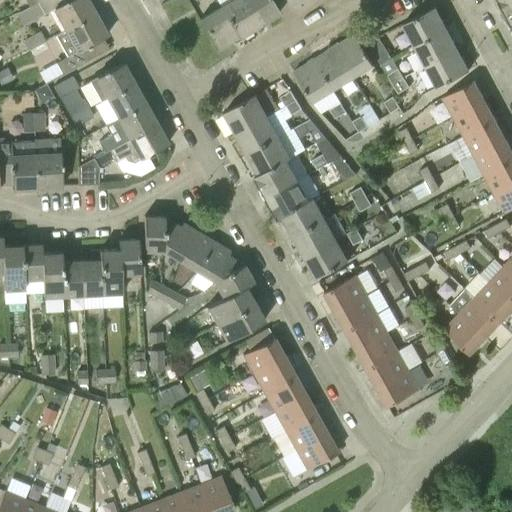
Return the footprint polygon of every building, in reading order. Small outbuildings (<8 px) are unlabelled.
[(55,35),(94,14),(86,0),(38,0),(37,1),(44,13),(52,9),(63,30),(55,35)] [(230,0),(219,7),(238,38),(259,25),(243,0),(230,0)] [(243,0),(259,25),(279,13),(271,0),(243,0)] [(504,17),(511,12),(511,0),(496,0),(503,13),(503,15),(504,17)] [(238,38),(219,7),(199,20),(218,51),(238,38)] [(403,24),(414,45),(446,28),(435,7),(403,24)] [(57,62),(63,74),(93,57),(88,47),(91,45),(91,44),(106,36),(94,14),(55,35),(66,56),(57,62)] [(424,65),(425,66),(457,49),(446,28),(414,45),(415,46),(424,65)] [(39,31),(23,40),(29,50),(45,41),(39,31)] [(353,78),(374,66),(354,34),(334,47),(353,78)] [(390,56),(378,36),(368,42),(379,62),(390,56)] [(333,91),(353,78),(334,47),(314,59),(332,90),(333,91)] [(425,66),(436,88),(468,70),(457,49),(425,66)] [(312,103),(332,90),(314,59),(293,72),(312,103)] [(100,101),(132,83),(121,63),(89,81),(100,101)] [(7,67),(0,70),(0,83),(1,85),(13,79),(7,67)] [(393,84),(404,77),(398,68),(387,74),(393,84)] [(76,89),(77,88),(71,76),(53,86),(59,98),(60,97),(76,89)] [(404,77),(393,84),(398,93),(409,86),(404,77)] [(442,98),(452,117),(484,100),(474,81),(442,98)] [(106,98),(116,118),(143,103),(132,83),(100,101),(101,102),(106,98)] [(235,133),(278,109),(266,88),(224,112),(235,133)] [(67,109),(71,118),(87,109),(83,100),(76,89),(60,97),(67,109)] [(285,106),(296,100),(290,90),(280,97),(285,105),(285,106)] [(400,107),(396,100),(393,96),(383,102),(390,113),(400,107)] [(296,100),(285,106),(291,115),(301,109),(296,100)] [(452,117),(463,136),(495,119),(484,100),(452,117)] [(347,111),(341,102),(330,109),(335,118),(347,111)] [(143,103),(116,118),(127,138),(128,139),(155,124),(143,103)] [(278,109),(235,133),(247,154),(279,137),(292,130),(284,118),(291,115),(285,106),(285,105),(278,109)] [(87,109),(71,118),(76,127),(92,118),(87,109)] [(33,113),(34,131),(44,131),(43,112),(33,113)] [(23,132),(34,131),(33,113),(22,113),(23,132)] [(361,115),(352,120),(359,132),(368,127),(361,115)] [(325,138),(310,118),(305,121),(296,126),(301,135),(309,131),(316,142),(325,138)] [(463,136),(473,156),(505,139),(495,119),(463,136)] [(109,148),(93,158),(76,166),(77,186),(98,184),(99,167),(98,167),(113,158),(116,162),(137,151),(141,158),(148,155),(148,156),(153,153),(153,152),(167,144),(155,124),(128,139),(127,138),(109,148)] [(405,142),(413,138),(407,127),(399,131),(405,142)] [(301,152),(306,149),(294,128),(292,130),(279,137),(247,154),(257,172),(257,173),(257,175),(286,159),(287,159),(301,152)] [(0,183),(11,183),(12,189),(36,188),(34,141),(33,141),(11,142),(11,137),(0,137),(0,183)] [(33,138),(33,141),(34,141),(36,188),(61,186),(60,168),(61,168),(60,151),(59,137),(33,138)] [(413,138),(405,142),(410,154),(419,149),(413,138)] [(470,181),(483,175),(511,159),(511,151),(505,139),(473,156),(460,162),(470,181)] [(328,162),(323,153),(312,160),(317,169),(328,162)] [(355,174),(340,156),(333,160),(344,180),(355,174)] [(254,177),(266,198),(299,179),(287,159),(286,159),(257,175),(254,177)] [(511,159),(483,175),(493,194),(511,184),(511,159)] [(427,166),(419,170),(425,181),(433,177),(427,166)] [(433,177),(425,181),(431,192),(439,188),(433,177)] [(266,198),(278,219),(281,217),(280,216),(310,200),(310,199),(299,179),(266,198)] [(431,192),(425,181),(412,188),(418,199),(423,196),(431,192)] [(511,184),(493,194),(504,213),(511,208),(511,184)] [(350,192),(355,202),(367,195),(361,186),(350,192)] [(367,195),(355,202),(360,211),(372,205),(367,195)] [(282,218),(283,219),(293,237),(326,218),(314,197),(310,199),(310,200),(280,216),(281,217),(282,218)] [(444,216),(445,219),(453,214),(448,203),(431,212),(435,220),(444,216)] [(453,214),(445,219),(451,230),(459,225),(453,214)] [(162,251),(164,252),(179,226),(164,217),(144,216),(143,251),(162,251)] [(293,237),(305,257),(336,240),(337,239),(326,218),(293,237)] [(495,225),(499,232),(510,226),(506,219),(495,225)] [(164,252),(179,261),(197,231),(182,222),(179,226),(164,252)] [(484,231),(488,238),(499,232),(495,225),(484,231)] [(357,228),(347,233),(353,244),(363,239),(357,228)] [(179,261),(196,271),(214,241),(197,231),(179,261)] [(2,246),(4,272),(3,272),(4,290),(25,289),(24,280),(23,280),(21,245),(22,245),(21,236),(11,236),(11,245),(2,246)] [(117,240),(118,249),(119,274),(121,274),(139,273),(138,239),(117,240)] [(336,240),(305,257),(316,278),(348,261),(336,240)] [(455,246),(459,254),(470,248),(466,240),(455,246)] [(196,271),(212,281),(227,255),(230,251),(214,241),(196,271)] [(23,280),(24,280),(42,279),(43,279),(41,253),(41,244),(22,245),(21,245),(23,280)] [(444,252),(448,259),(448,260),(459,254),(455,246),(444,252)] [(99,250),(101,294),(122,293),(121,274),(119,274),(118,249),(99,250)] [(82,295),(101,294),(99,250),(89,251),(90,260),(80,260),(82,295)] [(43,298),(63,296),(61,252),(41,253),(43,279),(42,279),(43,298)] [(63,296),(82,295),(80,260),(70,261),(70,252),(61,252),(63,296)] [(410,261),(418,275),(430,269),(422,254),(410,261)] [(212,281),(213,282),(221,297),(222,299),(245,286),(253,282),(243,264),(227,255),(212,281)] [(408,281),(418,275),(410,261),(400,266),(408,281)] [(390,281),(398,277),(391,266),(384,270),(390,281)] [(488,282),(511,304),(511,274),(504,266),(488,282)] [(324,292),(335,311),(367,293),(357,274),(324,292)] [(396,292),(397,292),(404,288),(398,277),(390,281),(396,292)] [(146,292),(154,296),(161,284),(152,280),(150,285),(146,292)] [(473,298),(500,322),(511,309),(511,304),(488,282),(474,297),(473,298)] [(154,296),(163,300),(169,288),(161,284),(154,296)] [(221,297),(206,306),(216,324),(254,303),(245,286),(222,299),(221,297)] [(163,300),(171,305),(177,293),(169,288),(163,300)] [(458,313),(485,338),(500,322),(473,298),(474,297),(466,288),(450,305),(458,312),(458,313)] [(177,293),(171,305),(179,309),(183,302),(186,297),(177,293)] [(335,311),(345,330),(377,313),(367,293),(335,311)] [(254,303),(216,324),(226,342),(264,320),(254,303)] [(410,319),(418,314),(412,303),(404,308),(410,319)] [(345,330),(356,349),(388,332),(377,313),(345,330)] [(458,313),(443,329),(470,354),(485,338),(458,313)] [(418,314),(410,319),(416,330),(424,325),(418,314)] [(160,332),(148,332),(149,342),(161,342),(160,332)] [(356,349),(366,368),(398,351),(388,332),(356,349)] [(253,374),(284,356),(273,337),(242,355),(253,374)] [(437,353),(445,349),(439,338),(431,342),(437,353)] [(0,357),(8,357),(7,343),(0,343),(0,357)] [(7,343),(8,357),(18,357),(17,343),(7,343)] [(445,349),(437,353),(443,364),(451,360),(445,349)] [(149,351),(150,359),(162,358),(161,350),(149,351)] [(366,368),(377,388),(408,370),(398,351),(366,368)] [(40,364),(54,363),(53,354),(39,354),(40,364)] [(264,393),(295,376),(284,356),(253,374),(264,393)] [(162,358),(150,359),(151,368),(163,367),(162,358)] [(144,371),(144,361),(130,362),(130,371),(144,371)] [(54,363),(40,364),(41,373),(54,373),(54,363)] [(95,383),(105,383),(105,369),(95,369),(95,383)] [(105,369),(105,383),(114,383),(114,369),(105,369)] [(189,378),(196,391),(202,388),(213,382),(205,369),(189,378)] [(87,370),(77,370),(77,384),(87,384),(87,370)] [(408,370),(377,388),(388,407),(419,389),(408,370)] [(274,412),(305,395),(295,376),(264,393),(274,412)] [(180,383),(168,387),(176,401),(186,395),(180,383)] [(200,404),(208,399),(202,388),(196,391),(194,393),(200,404)] [(285,431),(316,414),(305,395),(274,412),(285,431)] [(206,415),(213,411),(214,410),(208,399),(200,404),(206,415)] [(55,410),(44,406),(39,421),(50,425),(55,410)] [(295,450),(326,433),(316,414),(285,431),(295,450)] [(12,420),(7,428),(14,433),(20,425),(12,420)] [(214,430),(221,441),(229,436),(229,435),(244,427),(242,421),(226,430),(223,425),(214,430)] [(7,428),(0,439),(7,444),(14,433),(7,428)] [(181,448),(189,444),(188,442),(185,434),(185,433),(177,436),(181,448)] [(326,433),(295,450),(306,469),(337,452),(326,433)] [(227,452),(234,448),(235,448),(233,443),(229,436),(221,441),(227,452)] [(45,450),(52,453),(56,446),(48,442),(45,450)] [(189,444),(181,448),(186,459),(193,456),(189,444)] [(32,458),(40,462),(45,450),(37,446),(32,458)] [(141,464),(149,460),(145,449),(137,452),(141,464)] [(45,450),(40,462),(48,465),(52,453),(45,450)] [(149,460),(141,464),(145,475),(154,472),(149,460)] [(71,474),(79,478),(84,466),(76,463),(71,474)] [(105,478),(113,474),(108,463),(100,466),(105,478)] [(235,482),(243,478),(237,467),(229,471),(235,482)] [(79,478),(71,474),(66,486),(74,489),(79,478)] [(113,474),(105,478),(110,489),(117,486),(113,474)] [(200,483),(211,511),(226,511),(234,509),(220,475),(200,483)] [(243,478),(235,482),(241,493),(249,489),(243,478)] [(306,485),(304,481),(295,486),(298,490),(306,485)] [(187,511),(211,511),(200,483),(180,491),(187,511)] [(249,489),(245,491),(249,497),(256,493),(252,486),(249,488),(249,489)] [(0,498),(0,511),(18,511),(24,498),(4,489),(0,498)] [(164,511),(187,511),(180,491),(159,499),(164,511)] [(18,511),(41,511),(44,506),(24,498),(18,511)] [(141,511),(164,511),(159,499),(139,507),(141,511)]
